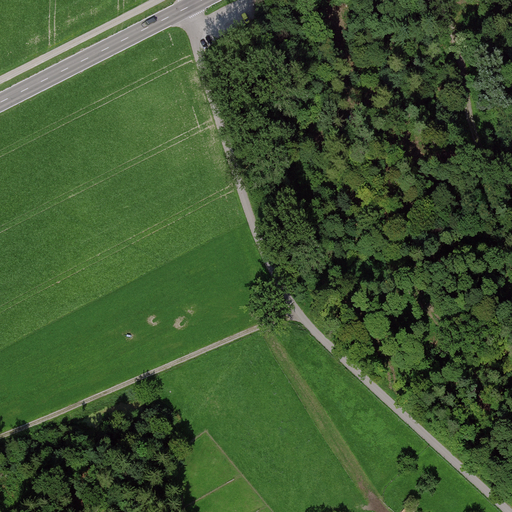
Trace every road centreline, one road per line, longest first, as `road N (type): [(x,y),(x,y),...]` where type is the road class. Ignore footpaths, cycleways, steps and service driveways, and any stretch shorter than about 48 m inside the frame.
road 1 (unclassified): [(187,8),(265,260),(292,314),(506,511)]
road 2 (track): [(0,438),(292,314)]
road 3 (secondary): [(0,102),(187,8)]
road 4 (track): [(511,186),(493,181),(435,0)]
road 5 (track): [(0,82),(161,0)]
